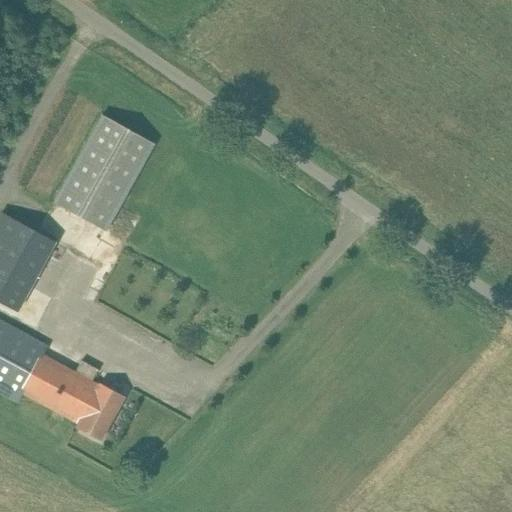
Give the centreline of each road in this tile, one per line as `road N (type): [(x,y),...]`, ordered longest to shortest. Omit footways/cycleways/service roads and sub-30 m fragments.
road 1 (unclassified): [(511,304),(69,0)]
road 2 (track): [(0,193),(99,21)]
